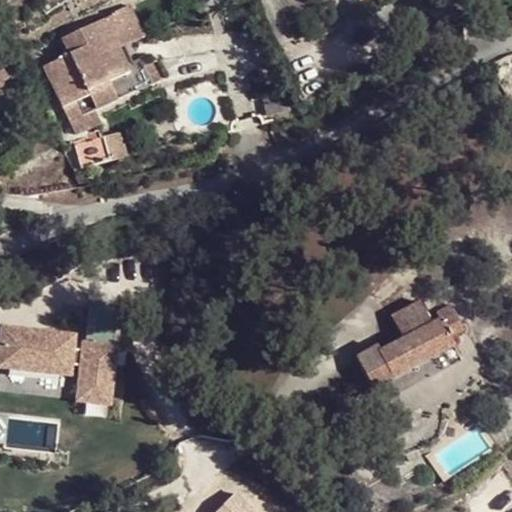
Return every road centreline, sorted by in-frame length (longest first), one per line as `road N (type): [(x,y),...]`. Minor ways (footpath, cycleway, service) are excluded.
road 1 (unclassified): [(0,245),(97,201),(216,181),(511,40)]
road 2 (unknown): [(137,511),(208,472),(146,357),(137,318),(125,296),(105,288),(70,289),(31,309)]
road 3 (unknown): [(208,472),(272,437),(378,296)]
